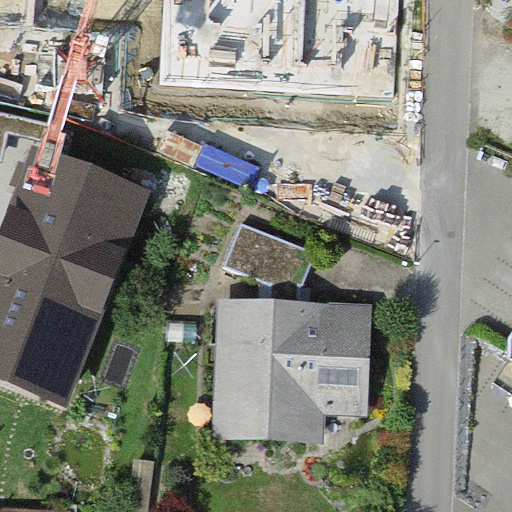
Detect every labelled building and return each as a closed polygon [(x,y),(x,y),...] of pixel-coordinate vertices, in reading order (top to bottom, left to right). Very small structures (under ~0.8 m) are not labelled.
[(393,99),(398,0),(171,0),(166,86),(393,99)] [(60,127),(0,114),(0,165),(4,166),(10,139),(55,149),(60,127)] [(0,259),(0,342),(78,372),(144,198),(39,158),(0,259)] [(269,313),(302,314),(303,294),(318,257),(242,226),(224,271),(270,289),(269,313)] [(269,313),(228,311),(224,406),(269,408),(267,439),(319,441),(320,412),(364,414),(368,317),(302,314),(269,313)] [(511,341),(501,359),(511,366),(511,341)]
